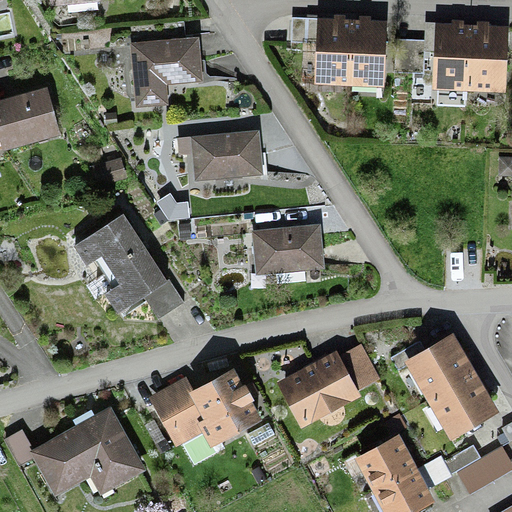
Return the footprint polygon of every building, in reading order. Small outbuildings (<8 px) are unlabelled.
[(56,0),(58,14),(111,9),(109,0),(56,0)] [(318,18),(290,17),(289,43),(318,44),(318,18)] [(349,80),(352,24),(323,22),(320,78),(349,80)] [(352,24),(349,80),(381,82),(385,26),(352,24)] [(468,84),(470,30),(439,28),(437,83),(468,84)] [(470,30),(468,84),(502,86),(504,31),(470,30)] [(409,75),(410,43),(395,42),(393,74),(409,75)] [(206,43),(137,49),(142,114),(175,111),(174,91),(210,88),(206,43)] [(410,43),(409,75),(425,76),(427,43),(410,43)] [(0,104),(0,127),(1,133),(5,144),(57,130),(46,92),(0,104)] [(268,137),(197,141),(200,187),(271,183),(268,137)] [(128,167),(99,173),(103,192),(132,186),(128,167)] [(167,199),(154,206),(159,211),(154,216),(161,225),(169,218),(189,219),(187,207),(174,209),(167,199)] [(110,268),(144,247),(123,214),(75,244),(86,263),(101,254),(110,268)] [(329,233),(260,238),(264,282),(333,277),(329,233)] [(144,247),(110,268),(121,286),(107,295),(118,312),(144,296),(157,316),(179,302),(144,247)] [(431,395),(469,372),(451,343),(413,365),(431,395)] [(368,352),(350,362),(368,396),(386,386),(368,352)] [(344,358),(286,388),(311,436),(369,405),(344,358)] [(194,395),(208,417),(200,423),(213,443),(259,414),(232,371),(194,395)] [(469,372),(431,395),(452,430),(490,408),(469,372)] [(184,384),(152,403),(178,446),(197,435),(189,421),(197,416),(184,395),(189,392),(184,384)] [(120,411),(39,457),(65,501),(99,482),(110,501),(157,475),(120,411)] [(28,437),(10,446),(24,474),(42,465),(28,437)] [(377,487),(411,468),(395,438),(360,456),(377,487)] [(479,451),(453,467),(473,502),(511,480),(511,461),(507,454),(487,465),(479,451)] [(411,468),(377,487),(390,511),(406,511),(429,500),(411,468)]
